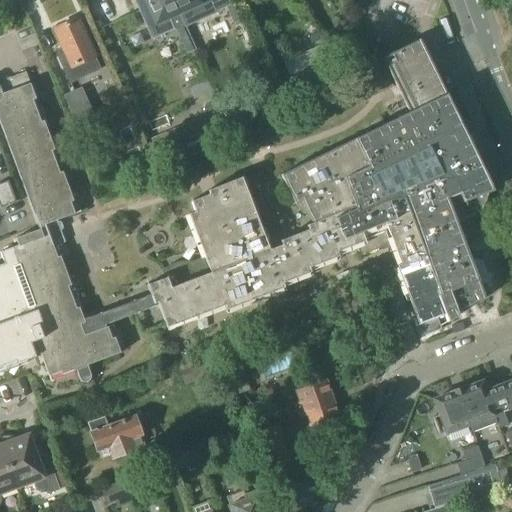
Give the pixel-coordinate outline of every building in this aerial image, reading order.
[(134,0),(135,2),(140,13),(146,27),(152,40),(175,30),(181,44),(190,40),(183,25),(178,13),(178,14),(171,0),(134,0)] [(171,0),(178,14),(178,13),(183,25),(190,40),(198,37),(191,22),(206,15),(214,11),(215,13),(225,8),(233,24),(244,20),(234,0),(171,0)] [(57,56),(62,67),(70,85),(99,71),(76,21),(54,31),(64,52),(57,56)] [(151,296),(108,312),(112,323),(158,306),(159,309),(166,327),(169,325),(172,324),(172,326),(183,322),(191,319),(191,317),(194,316),(195,317),(197,317),(197,316),(196,315),(200,313),(201,315),(203,314),(220,308),(219,306),(221,305),(223,305),(225,310),(225,311),(227,310),(227,308),(230,307),(231,309),(250,301),(249,300),(251,299),(253,298),(253,300),(255,300),(259,310),(287,299),(286,297),(283,289),(284,288),(282,284),(281,282),(285,281),(286,282),(294,279),(305,275),(304,273),(308,272),(309,274),(310,273),(310,271),(308,267),(312,265),(312,267),(332,259),(331,258),(332,257),(335,256),(335,258),(336,258),(338,257),(337,255),(336,251),(337,250),(339,249),(339,250),(340,251),(345,249),(357,245),(359,252),(361,256),(371,252),(381,248),(378,242),(382,241),(386,240),(389,249),(407,297),(409,296),(412,305),(411,305),(411,307),(416,320),(417,319),(418,319),(424,336),(442,330),(439,323),(445,319),(447,321),(447,323),(453,319),(459,316),(457,314),(457,313),(484,299),(485,298),(456,223),(474,216),(476,215),(479,213),(482,209),(483,208),(486,203),(487,197),(487,194),(493,191),(484,172),(460,123),(470,118),(459,96),(456,90),(455,90),(447,95),(420,40),(383,58),(386,64),(410,113),(406,115),(392,121),(282,175),(296,205),(300,203),(303,201),(307,210),(313,224),(311,225),(307,226),(308,229),(308,231),(294,236),(280,242),(281,245),(269,250),(263,235),(261,235),(260,232),(261,231),(262,231),(260,226),(254,212),(252,213),(251,209),(252,209),(253,208),(252,207),(250,207),(250,206),(249,204),(251,203),(243,184),(242,185),(240,179),(208,192),(209,195),(199,199),(191,202),(191,204),(195,213),(193,213),(190,215),(191,218),(192,220),(190,221),(198,240),(199,239),(201,243),(200,243),(199,244),(200,246),(201,245),(203,248),(202,249),(201,249),(205,259),(190,264),(189,264),(185,264),(182,264),(179,264),(174,265),(171,267),(167,269),(164,271),(163,272),(165,279),(158,282),(147,286),(151,296)] [(301,55),(299,56),(306,70),(309,79),(316,94),(318,94),(343,83),(333,59),(326,44),(318,48),(301,55)] [(371,99),(393,88),(383,66),(372,71),(375,79),(364,83),(371,99)] [(306,70),(276,83),(278,88),(286,107),(316,94),(309,79),(306,70)] [(0,370),(35,358),(32,349),(34,348),(37,347),(42,360),(48,377),(60,372),(61,375),(74,371),(76,370),(77,373),(79,380),(80,381),(80,382),(81,382),(82,383),(83,383),(84,383),(85,383),(86,383),(87,383),(88,382),(89,382),(89,381),(90,381),(90,380),(90,379),(91,378),(91,377),(91,376),(90,376),(90,375),(89,371),(87,366),(120,354),(114,339),(111,340),(110,335),(107,328),(105,329),(104,326),(112,323),(108,312),(83,320),(82,317),(79,308),(77,309),(76,310),(69,291),(68,287),(69,287),(71,286),(60,257),(58,258),(57,258),(53,248),(54,247),(58,246),(58,247),(59,247),(59,245),(62,244),(65,243),(60,231),(58,232),(56,226),(55,224),(57,224),(57,221),(66,218),(81,213),(80,210),(78,211),(79,212),(74,214),(72,209),(70,203),(72,202),(73,202),(70,193),(63,173),(60,174),(51,152),(54,151),(44,122),(42,123),(41,123),(38,114),(33,101),(36,100),(26,73),(3,81),(4,85),(0,86),(0,124),(37,225),(39,230),(18,238),(15,239),(18,246),(0,252),(0,253),(3,262),(4,265),(0,266),(0,370)] [(73,121),(87,116),(77,92),(64,97),(73,121)] [(224,114),(234,136),(256,127),(246,105),(224,114)] [(215,146),(203,118),(150,140),(162,168),(215,146)] [(16,203),(7,182),(7,183),(0,185),(0,207),(0,209),(16,203)] [(383,358),(400,352),(392,327),(386,330),(383,358)] [(170,342),(164,344),(162,350),(164,356),(170,359),(176,357),(179,351),(176,345),(170,342)] [(221,372),(214,353),(177,369),(186,386),(221,372)] [(309,427),(316,425),(319,434),(338,427),(335,418),(339,417),(326,381),(296,392),(300,403),(295,404),(300,418),(305,416),(309,427)] [(511,381),(494,389),(496,394),(488,397),(495,415),(511,408),(511,381)] [(487,397),(482,382),(465,388),(466,389),(464,390),(464,392),(459,394),(470,425),(472,432),(497,423),(494,416),(495,415),(488,397),(487,397)] [(470,425),(459,394),(453,396),(452,394),(450,394),(434,400),(439,415),(433,417),(439,435),(446,433),(470,425)] [(499,429),(507,426),(503,413),(495,415),(494,416),(497,423),(499,429)] [(155,437),(147,414),(108,428),(105,418),(88,424),(91,434),(97,451),(101,450),(103,457),(110,454),(111,459),(143,448),(140,442),(155,437)] [(268,469),(289,462),(277,426),(255,433),(268,469)] [(0,437),(0,446),(15,487),(33,481),(36,489),(41,491),(45,490),(47,494),(59,490),(48,462),(37,466),(27,438),(17,442),(16,439),(17,438),(9,437),(1,437),(0,437)] [(185,453),(181,441),(157,451),(157,449),(142,455),(147,469),(149,468),(171,459),(185,453)] [(0,511),(0,502),(0,492),(15,487),(0,446),(0,511)] [(463,451),(466,461),(480,456),(477,446),(463,451)] [(171,459),(176,469),(176,471),(202,461),(197,449),(185,453),(171,459)] [(245,475),(257,470),(252,456),(240,460),(245,475)] [(461,476),(484,469),(480,456),(466,461),(457,463),(461,476)] [(153,479),(176,469),(171,459),(149,468),(153,479)] [(442,481),(428,486),(430,490),(435,508),(449,504),(454,503),(502,488),(496,466),(495,465),(484,469),(461,476),(450,479),(442,481)] [(125,479),(130,494),(153,486),(147,471),(125,479)] [(132,503),(130,497),(124,481),(101,490),(107,505),(114,502),(117,509),(132,503)] [(231,511),(262,511),(254,492),(243,497),(244,501),(230,507),(231,511)] [(211,511),(208,502),(192,508),(193,511),(211,511)] [(457,511),(454,503),(449,504),(424,511),(457,511)]
